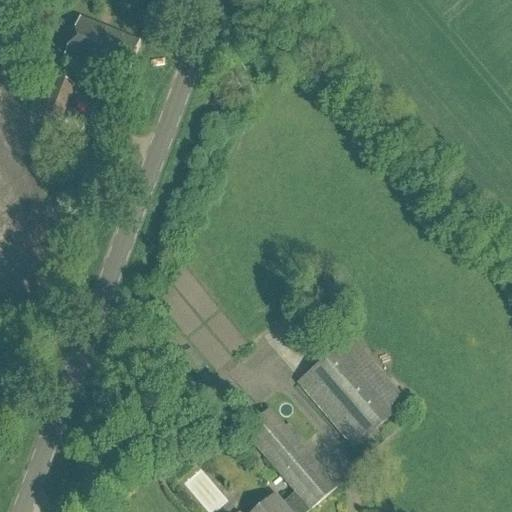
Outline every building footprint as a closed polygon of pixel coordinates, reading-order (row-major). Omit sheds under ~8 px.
[(91,77),(91,75),(103,80),(105,74),(125,82),(140,43),(81,20),(62,66),(91,77)] [(76,87),(57,80),(53,89),(72,97),(76,87)] [(403,408),(349,345),(302,385),(356,448),(403,408)] [(282,508),(275,500),(260,511),(308,511),(309,511),(311,511),(337,491),(270,413),(243,435),(296,496),(282,508)] [(205,468),(190,483),(219,511),(234,498),(205,468)]
